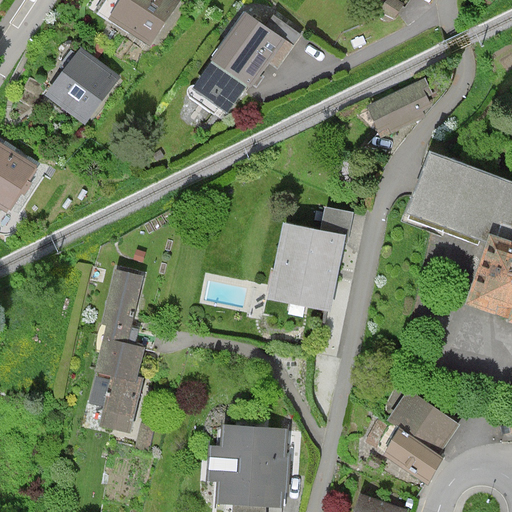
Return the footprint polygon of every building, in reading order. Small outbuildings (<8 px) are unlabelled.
[(175,0),(122,0),(112,17),(148,41),(175,0)] [(402,4),(395,0),(387,0),(382,9),(394,17),(402,4)] [(298,35),(273,18),(266,29),(246,15),(196,88),(193,85),(187,93),(219,115),(223,110),(226,112),(247,82),(251,85),(267,60),(277,67),(298,35)] [(82,50),(48,93),(84,121),(118,77),(82,50)] [(425,80),(369,105),(382,135),(424,116),(421,110),(430,106),(426,96),(431,93),(425,80)] [(33,168),(0,146),(0,206),(6,210),(33,168)] [(410,214),(473,236),(488,241),(491,235),(511,242),(511,182),(431,154),(410,214)] [(270,297),(329,309),(344,237),(348,238),(353,214),(327,209),(322,233),(285,225),(270,297)] [(511,242),(491,235),(488,241),(467,303),(510,318),(509,321),(511,322),(511,242)] [(142,277),(117,271),(105,323),(110,324),(92,401),(107,405),(103,424),(130,430),(142,379),(136,377),(143,348),(133,346),(137,330),(130,328),(142,277)] [(409,394),(399,409),(391,421),(439,452),(443,445),(457,425),(409,394)] [(213,449),(211,479),(221,479),(219,502),(236,503),(265,505),(281,506),(286,431),(226,426),(225,449),(213,449)] [(429,479),(442,459),(431,452),(401,432),(388,452),(429,479)] [(378,469),(381,462),(371,457),(367,464),(378,469)] [(404,511),(405,511),(362,496),(360,503),(356,511),(404,511)] [(264,511),(265,505),(236,503),(235,511),(264,511)]
